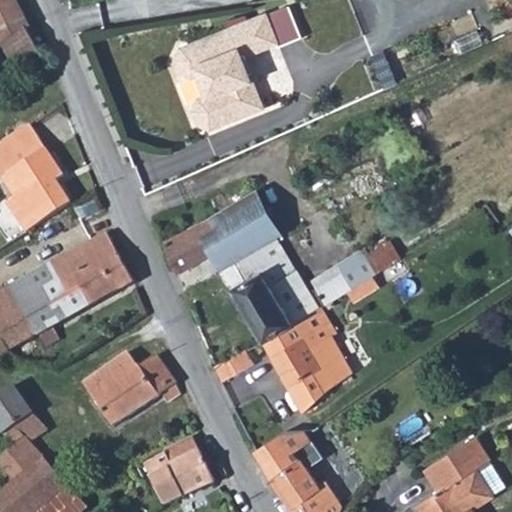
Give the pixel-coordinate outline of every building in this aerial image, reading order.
[(31,28),(18,0),(0,0),(0,99),(13,93),(8,80),(20,68),(7,38),(31,28)] [(293,0),(291,0),(274,7),(285,35),(304,28),(293,0)] [(274,7),(190,39),(185,50),(190,60),(201,65),(208,62),(216,86),(207,89),(202,101),(206,112),(218,118),(256,105),(253,98),(267,93),(250,47),(285,33),(274,7)] [(31,28),(7,38),(20,68),(40,50),(31,28)] [(267,93),(253,98),(256,105),(270,99),(267,93)] [(73,172),(38,119),(0,148),(0,172),(23,207),(19,209),(35,233),(85,201),(68,175),(73,172)] [(361,193),(387,187),(381,162),(355,169),(361,193)] [(273,184),(208,217),(229,257),(291,225),(294,224),(273,184)] [(291,225),(229,257),(208,217),(172,235),(198,295),(239,276),(270,335),(307,315),(287,276),(311,263),(291,225)] [(111,235),(0,300),(0,320),(21,355),(24,353),(22,348),(38,337),(42,342),(50,339),(52,342),(63,336),(58,328),(141,280),(111,235)] [(345,274),(322,285),(318,277),(312,280),(316,288),(312,291),(321,308),(333,301),(355,289),(345,274)] [(321,308),(307,315),(270,335),(306,407),(361,370),(359,367),(341,333),(347,329),(333,301),(321,308)] [(21,355),(0,320),(0,358),(11,352),(15,359),(21,355)] [(257,341),(225,357),(233,374),(264,360),(257,341)] [(138,346),(94,370),(101,384),(146,361),(138,346)] [(161,353),(146,361),(163,390),(166,387),(179,381),(161,353)] [(146,361),(101,384),(118,414),(163,390),(146,361)] [(13,375),(0,385),(0,423),(16,443),(29,433),(35,439),(59,420),(50,410),(44,413),(19,381),(13,375)] [(179,381),(166,387),(173,398),(189,389),(185,378),(179,381)] [(16,443),(0,456),(0,478),(8,489),(48,457),(35,439),(29,433),(16,443)] [(204,435),(176,446),(172,441),(152,450),(155,458),(169,490),(218,469),(204,435)] [(315,467),(300,435),(268,451),(296,511),(348,511),(351,506),(328,460),(315,467)] [(482,467),(496,459),(482,436),(433,464),(447,489),(422,504),(427,511),(478,511),(476,508),(498,495),(482,467)] [(80,511),(87,506),(48,457),(8,489),(0,496),(0,504),(6,511),(80,511)]
